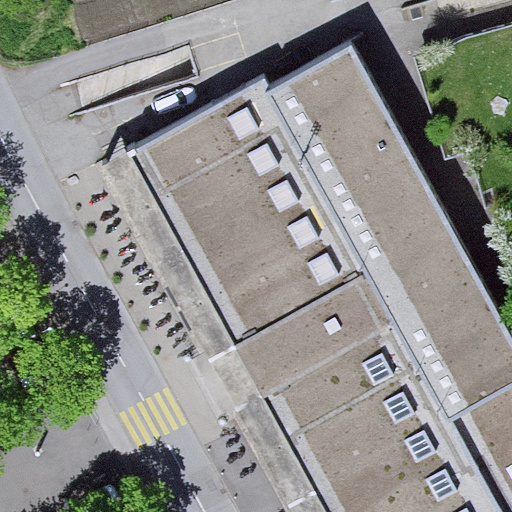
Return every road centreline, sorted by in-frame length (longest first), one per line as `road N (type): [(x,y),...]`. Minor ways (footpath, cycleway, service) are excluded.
road 1 (residential): [(0,138),(209,511)]
road 2 (unknown): [(0,101),(253,56),(291,44),(338,0)]
